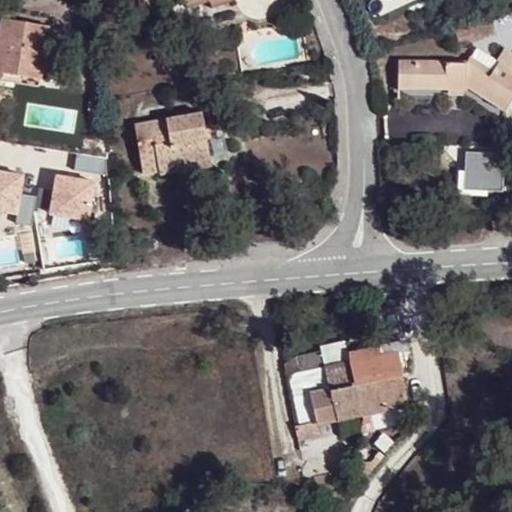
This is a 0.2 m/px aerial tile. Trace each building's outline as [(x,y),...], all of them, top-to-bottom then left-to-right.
[(5,73),(43,79),(51,26),(2,18),(0,34),(0,78),(4,79),(5,73)] [(511,57),(506,65),(500,61),(476,45),(465,63),(400,62),(399,88),(465,88),(504,111),(511,98),(511,57)] [(506,65),(511,57),(511,46),(500,61),(506,65)] [(42,85),(43,79),(5,73),(4,79),(42,85)] [(161,165),(209,157),(201,111),(134,124),(143,174),(161,171),(161,165)] [(211,165),(209,157),(161,165),(161,171),(162,175),(211,165)] [(0,167),(0,212),(18,215),(17,222),(31,224),(35,198),(21,196),(24,172),(0,167)] [(56,176),(50,213),(91,219),(97,181),(56,176)] [(508,217),(491,219),(493,230),(509,229),(508,217)] [(350,354),(352,365),(356,385),(405,375),(401,353),(409,351),(408,342),(350,354)] [(350,354),(350,349),(325,355),(328,370),(296,376),(305,425),(318,423),(360,415),(356,385),(352,365),(350,354)] [(356,385),(360,415),(410,405),(405,375),(356,385)] [(357,460),(356,477),(362,477),(365,461),(357,460)]
